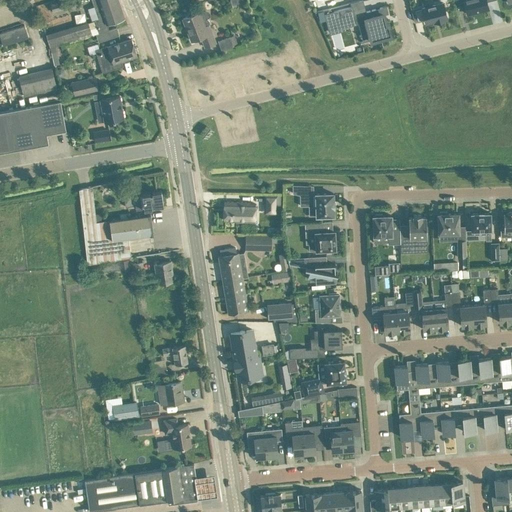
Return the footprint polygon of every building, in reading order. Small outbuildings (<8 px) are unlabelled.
[(54,12),(80,5),(78,0),(53,0),(51,1),(54,12)] [(92,0),(94,6),(88,8),(92,20),(95,19),(99,32),(109,29),(107,23),(125,17),(118,0),(92,0)] [(463,0),(467,13),(489,8),(486,0),(463,0)] [(422,8),(415,10),(418,20),(425,18),(426,23),(434,21),(438,19),(438,21),(446,19),(446,17),(447,17),(443,2),(422,8)] [(366,11),(364,11),(371,38),(370,38),(371,39),(392,34),(392,33),(391,33),(388,24),(386,24),(383,14),(388,13),(386,5),(382,6),(383,7),(366,11)] [(351,6),(334,11),(336,17),(340,16),(342,22),(344,22),(345,27),(346,27),(357,24),(357,23),(352,6),(351,6)] [(210,13),(210,12),(209,11),(208,11),(207,10),(206,10),(200,12),(195,14),(193,12),(191,12),(189,13),(188,14),(187,16),(183,18),(191,40),(201,36),(205,46),(216,42),(212,31),(209,25),(209,24),(210,23),(210,22),(209,21),(209,20),(208,19),(207,18),(209,17),(210,16),(210,15),(210,13)] [(50,47),(92,34),(88,21),(46,34),(50,47)] [(25,24),(0,32),(0,35),(3,45),(29,37),(25,24)] [(99,32),(96,33),(99,42),(112,37),(109,29),(99,32)] [(221,50),(238,44),(234,34),(218,40),(221,50)] [(122,41),(98,49),(105,71),(113,69),(123,66),(121,60),(137,55),(132,38),(122,41)] [(24,97),(57,89),(52,69),(19,77),(24,97)] [(75,95),(89,91),(98,89),(96,77),(72,83),(75,95)] [(104,122),(124,118),(120,95),(100,99),(104,122)] [(9,150),(49,143),(47,133),(66,130),(61,100),(1,111),(9,150)] [(0,151),(9,150),(1,111),(0,111),(0,151)] [(108,127),(92,130),(94,141),(109,139),(108,127)] [(300,205),(309,205),(309,215),(334,215),(334,207),(334,200),(333,200),(333,193),(309,194),(309,185),(292,185),(293,193),(300,194),(300,205)] [(97,221),(92,186),(79,189),(87,263),(131,256),(128,237),(152,234),(149,214),(97,221)] [(162,190),(152,192),(153,194),(150,194),(150,193),(143,194),(143,195),(132,197),(132,194),(124,195),(126,208),(134,207),(133,205),(136,204),(137,210),(142,209),(142,207),(144,206),(145,209),(153,208),(152,207),(164,205),(162,190)] [(264,194),(264,208),(278,208),(278,205),(282,205),(283,195),(278,195),(264,194)] [(255,222),(255,203),(250,203),(250,201),(224,201),(224,220),(235,220),(235,222),(255,222)] [(447,213),(447,211),(439,211),(439,213),(438,213),(439,232),(453,231),(453,238),(459,237),(458,231),(459,231),(458,213),(447,213)] [(511,211),(506,211),(506,213),(503,213),(504,227),(500,227),(501,236),(511,236),(511,211)] [(483,213),(483,212),(478,212),(478,213),(472,213),(471,213),(471,214),(472,229),(472,230),(473,230),(486,229),(486,240),(491,240),(491,229),(491,228),(490,213),(490,212),(489,212),(483,213)] [(382,215),(382,214),(375,214),(375,215),(373,216),(374,235),(388,235),(389,243),(400,243),(400,233),(400,229),(392,230),(391,215),(382,215)] [(422,216),(422,214),(413,214),(413,217),(409,217),(409,233),(400,233),(400,243),(401,252),(415,251),(415,244),(426,244),(426,236),(427,236),(426,216),(422,216)] [(323,231),(322,222),(324,222),(324,221),(305,222),(305,232),(311,232),(311,235),(315,235),(316,250),(336,249),(336,247),(338,247),(338,240),(335,240),(335,230),(323,231)] [(246,249),(271,249),(271,235),(246,235),(246,249)] [(458,257),(466,257),(466,239),(457,240),(458,257)] [(491,260),(500,260),(499,242),(491,242),(491,260)] [(236,252),(235,247),(225,249),(225,254),(219,255),(223,280),(247,276),(244,253),(239,254),(238,252),(236,252)] [(278,254),(280,262),(288,260),(287,252),(278,254)] [(308,256),(288,258),(289,264),(305,266),(305,267),(310,268),(308,278),(316,280),(316,282),(336,281),(335,273),(337,273),(337,272),(333,271),(334,265),(335,265),(335,264),(327,264),(326,255),(308,256)] [(129,259),(91,265),(93,277),(131,271),(129,259)] [(138,285),(164,281),(174,280),(171,260),(154,263),(155,271),(136,274),(138,285)] [(376,274),(389,273),(389,265),(375,266),(375,274),(376,274)] [(488,268),(479,268),(479,276),(488,276),(488,268)] [(375,274),(369,275),(371,290),(378,290),(376,274),(375,274)] [(228,313),(248,310),(243,277),(247,276),(223,280),(228,313)] [(445,304),(453,304),(452,292),(451,283),(444,284),(445,292),(444,292),(445,304)] [(458,283),(451,283),(452,292),(459,291),(458,283)] [(491,300),(498,300),(497,288),(490,289),(491,300)] [(484,301),(491,300),(490,289),(483,289),(484,301)] [(415,307),(423,307),(421,290),(413,291),(415,307)] [(415,307),(413,291),(405,292),(407,308),(415,307)] [(453,304),(460,303),(459,291),(452,292),(453,304)] [(337,294),(337,292),(328,293),(329,295),(320,295),(321,308),(315,309),(315,322),(331,322),(331,315),(340,314),(339,306),(339,303),(339,294),(337,294)] [(509,323),(509,321),(511,320),(511,318),(510,301),(498,302),(500,322),(503,322),(503,324),(509,323)] [(291,302),(267,304),(268,318),(273,317),(273,321),(279,321),(289,321),(294,321),(299,321),(298,316),(292,316),(291,303),(291,302)] [(483,326),(483,323),(486,323),(484,303),(472,304),(474,324),(477,324),(477,326),(483,326)] [(385,305),(372,306),(373,320),(380,319),(380,317),(383,317),(384,319),(385,332),(388,332),(388,334),(394,333),(394,331),(397,331),(396,311),(395,304),(385,305)] [(471,327),(471,324),(474,324),(472,304),(460,305),(461,325),(465,325),(465,327),(471,327)] [(445,329),(445,327),(448,326),(446,307),(434,308),(435,328),(438,327),(439,329),(445,329)] [(433,330),(432,328),(435,328),(434,308),(421,309),(423,329),(426,328),(427,331),(433,330)] [(396,311),(397,331),(400,331),(400,333),(406,332),(406,330),(410,330),(408,310),(396,311)] [(315,329),(315,337),(320,337),(320,347),(343,346),(342,328),(315,329)] [(252,329),(230,333),(235,360),(234,360),(236,369),(237,369),(238,379),(248,377),(248,378),(251,377),(260,375),(257,356),(252,329)] [(263,354),(275,352),(273,341),(261,343),(263,354)] [(188,362),(185,344),(161,348),(162,355),(173,354),(175,364),(188,362)] [(291,358),(319,356),(318,347),(306,348),(306,346),(290,347),(291,358)] [(155,360),(154,347),(146,348),(149,362),(150,362),(152,375),(167,373),(166,365),(165,359),(155,360)] [(499,357),(500,363),(501,380),(511,378),(511,360),(511,356),(499,357)] [(491,363),(491,357),(478,358),(479,364),(481,382),(501,380),(500,363),(491,363)] [(470,365),(470,359),(458,360),(458,366),(460,383),(481,382),(479,364),(470,365)] [(319,378),(302,381),(305,396),(319,393),(324,392),(322,382),(327,382),(327,383),(328,382),(345,381),(346,381),(346,380),(345,374),(347,374),(347,373),(346,368),(346,367),(345,367),(344,361),(344,360),(343,360),(326,362),(326,361),(325,361),(325,363),(318,363),(319,378)] [(449,364),(449,361),(437,362),(437,368),(439,385),(460,383),(458,366),(449,367),(449,364)] [(428,369),(428,363),(416,364),(416,370),(418,387),(419,387),(439,385),(437,368),(428,369)] [(408,388),(409,401),(420,400),(419,387),(418,387),(416,370),(407,371),(407,365),(395,366),(397,389),(408,388)] [(182,399),(181,391),(183,391),(181,381),(165,384),(157,385),(160,404),(184,400),(184,399),(182,399)] [(280,392),(251,397),(253,404),(282,399),(280,392)] [(413,430),(421,429),(420,412),(421,411),(420,400),(409,401),(410,412),(399,413),(401,437),(413,436),(413,430)] [(138,416),(136,402),(114,405),(116,419),(138,416)] [(142,415),(159,413),(158,404),(141,406),(142,415)] [(504,404),(483,406),(484,424),(485,430),(497,428),(496,423),(505,422),(504,404)] [(239,416),(254,414),(253,406),(238,409),(239,416)] [(462,408),(463,425),(464,431),(476,430),(475,424),(484,424),(483,406),(462,408)] [(441,410),(442,427),(443,433),(455,432),(454,426),(463,425),(462,408),(441,410)] [(441,410),(421,411),(420,412),(421,429),(422,435),(434,434),(433,428),(442,427),(441,410)] [(178,425),(177,418),(164,420),(166,433),(173,432),(174,439),(165,440),(166,449),(172,448),(191,445),(188,423),(178,425)] [(150,419),(133,422),(134,434),(152,431),(150,419)] [(294,454),(305,453),(302,426),(292,427),(292,421),(287,421),(285,421),(287,444),(293,444),(294,454)] [(341,422),(341,424),(343,449),(354,448),(353,436),(361,435),(360,421),(341,422)] [(313,425),(302,426),(305,453),(316,452),(315,439),(323,438),(321,424),(313,425)] [(332,450),(343,449),(341,424),(324,426),(325,438),(331,437),(332,450)] [(265,436),(267,456),(278,455),(277,440),(282,440),(281,428),(264,429),(265,436)] [(265,436),(264,429),(247,431),(248,448),(255,447),(256,457),(267,456),(265,436)] [(196,500),(197,498),(199,495),(196,477),(194,463),(85,479),(89,511),(167,499),(168,504),(196,500)] [(215,474),(196,477),(199,498),(219,495),(215,474)] [(509,503),(508,496),(506,477),(507,477),(495,478),(496,488),(491,488),(492,504),(509,503)] [(464,499),(462,481),(451,482),(453,500),(464,499)] [(442,501),(453,500),(451,482),(441,483),(442,501)] [(421,503),(431,502),(430,484),(430,483),(419,484),(421,503)] [(431,502),(442,501),(441,483),(430,484),(431,502)] [(421,503),(419,484),(408,485),(408,486),(410,504),(421,503)] [(399,505),(410,504),(408,486),(397,487),(399,505)] [(387,487),(376,488),(376,499),(370,500),(370,511),(388,511),(388,506),(387,488),(387,487)] [(388,506),(399,505),(397,487),(387,488),(388,506)] [(361,489),(352,490),(353,510),(363,509),(361,489)] [(353,510),(352,490),(346,490),(346,491),(342,491),(344,510),(348,510),(353,510)] [(262,505),(281,502),(280,493),(275,493),(275,492),(275,491),(265,493),(266,493),(266,495),(260,495),(262,505)] [(335,511),(344,510),(342,491),(333,492),(335,511)] [(324,493),(326,511),(335,511),(333,492),(324,493)] [(306,511),(316,511),(315,493),(305,494),(306,511)] [(322,511),(326,511),(324,493),(320,493),(315,493),(316,511),(322,511)] [(282,508),(281,502),(262,505),(262,510),(263,510),(262,511),(278,511),(282,511),(281,508),(282,508)]
